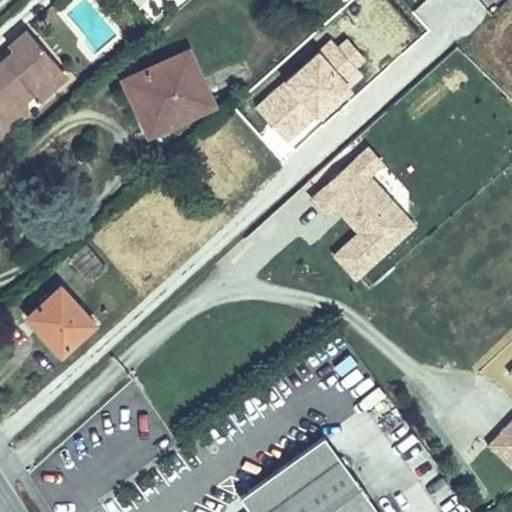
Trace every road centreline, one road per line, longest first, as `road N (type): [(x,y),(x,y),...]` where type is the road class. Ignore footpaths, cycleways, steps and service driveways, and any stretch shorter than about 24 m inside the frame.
road 1 (residential): [(448,391),(327,305),(265,292),(219,296),(174,318),(0,473)]
road 2 (unknown): [(219,511),(349,417),(378,427),(433,494),(428,511)]
